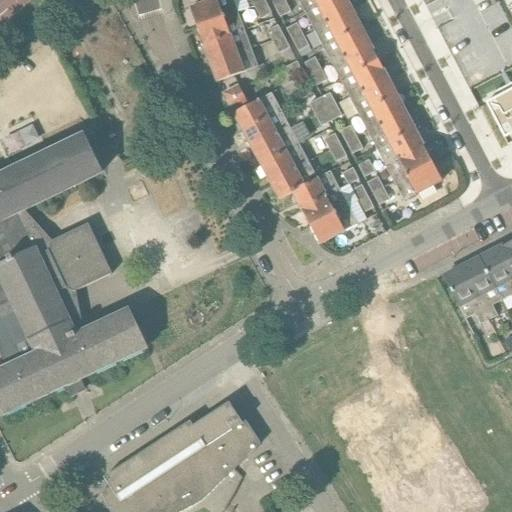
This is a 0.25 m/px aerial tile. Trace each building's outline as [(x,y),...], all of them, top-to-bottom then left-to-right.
[(197,28),(238,13),(233,0),(216,0),(191,10),(197,28)] [(250,0),(255,9),(266,3),(264,0),(250,0)] [(298,0),(305,13),(329,0),(298,0)] [(329,0),(305,13),(314,31),(351,11),(345,0),(329,0)] [(280,19),(291,13),(285,1),(275,7),(280,19)] [(261,20),(272,15),(266,3),(255,9),(261,20)] [(314,31),(323,48),(360,28),(351,11),(314,31)] [(204,47),(245,32),(238,13),(197,28),(204,47)] [(293,41),(303,36),(297,25),(287,30),(293,41)] [(274,43),(284,38),(278,27),(268,32),(274,43)] [(323,48),(332,65),(369,44),(360,28),(323,48)] [(211,65),(251,50),(245,32),(204,47),(211,65)] [(299,53),(309,47),(303,36),(293,41),(299,53)] [(279,55),(290,49),(284,38),(274,43),(279,55)] [(332,65),(341,82),(378,62),(369,44),(332,65)] [(251,50),(211,65),(218,84),(258,69),(251,50)] [(311,76),(321,70),(315,59),(305,65),(311,76)] [(341,82),(350,99),(387,79),(378,62),(341,82)] [(293,80),(303,74),(297,63),(287,68),(293,80)] [(317,87),(327,82),(321,70),(311,76),(317,87)] [(350,99),(359,117),(396,97),(387,79),(350,99)] [(248,104),(239,87),(225,95),(233,111),(248,104)] [(511,90),(497,99),(487,104),(508,147),(511,144),(511,90)] [(234,114),(244,132),(281,112),(272,94),(234,114)] [(326,111),(336,106),(330,95),(320,100),(326,111)] [(368,133),(405,113),(396,97),(359,117),(368,133)] [(316,117),(326,111),(320,100),(310,105),(316,117)] [(332,122),(342,117),(336,106),(326,111),(332,122)] [(322,128),(332,122),(326,111),(316,117),(322,128)] [(244,132),(253,149),(290,129),(281,112),(244,132)] [(368,133),(377,151),(414,131),(405,113),(368,133)] [(347,144),(357,139),(351,127),(341,133),(347,144)] [(253,149),(262,166),(299,146),(290,129),(253,149)] [(377,151),(386,168),(423,148),(414,131),(377,151)] [(331,152),(341,147),(335,135),(325,141),(331,152)] [(84,334),(82,320),(76,292),(112,275),(89,225),(53,242),(25,210),(47,200),(102,174),(85,138),(0,178),(0,340),(5,351),(0,352),(0,355),(2,359),(7,370),(0,372),(0,412),(2,416),(79,380),(146,349),(137,330),(143,327),(135,312),(131,314),(130,312),(84,334)] [(353,155),(363,150),(357,139),(347,144),(353,155)] [(262,166),(271,183),(309,163),(299,146),(262,166)] [(336,163),(347,158),(341,147),(331,152),(336,163)] [(386,168),(395,185),(432,165),(423,148),(386,168)] [(365,179),(375,173),(369,162),(359,167),(365,179)] [(280,201),(293,194),(317,180),(309,163),(271,183),(280,201)] [(432,165),(395,185),(404,202),(441,182),(432,165)] [(349,187),(359,181),(353,170),(343,175),(349,187)] [(293,194),(302,211),(339,191),(330,173),(317,180),(293,194)] [(374,195),(384,190),(378,179),(368,184),(374,195)] [(358,204),(368,198),(362,187),(352,192),(358,204)] [(380,207),(390,201),(384,190),(374,195),(380,207)] [(302,213),(310,228),(348,208),(339,191),(302,211),(303,213),(302,213)] [(364,215),(374,209),(368,198),(358,204),(364,215)] [(310,228),(319,246),(357,226),(348,208),(310,228)] [(511,243),(497,251),(511,279),(511,243)] [(511,298),(511,279),(497,251),(480,260),(501,302),(511,297),(511,298)] [(493,306),(501,302),(480,260),(462,270),(489,322),(498,317),(493,306)] [(481,326),(489,322),(462,270),(444,279),(466,320),(475,315),(481,326)] [(434,331),(456,319),(438,286),(417,298),(434,331)] [(434,331),(417,298),(397,308),(415,341),(434,331)] [(415,341),(397,308),(378,319),(396,352),(415,341)] [(396,352),(378,319),(358,330),(375,363),(396,352)] [(345,376),(365,363),(346,331),(325,344),(345,376)] [(345,376),(325,344),(307,355),(326,387),(345,376)] [(450,358),(457,353),(451,344),(444,348),(450,358)] [(450,358),(444,348),(438,352),(443,362),(450,358)] [(326,387),(307,355),(288,367),(307,399),(326,387)] [(307,399),(288,367),(268,379),(288,411),(307,399)] [(412,380),(419,376),(413,367),(406,371),(412,380)] [(406,371),(400,375),(406,384),(412,380),(406,371)] [(359,399),(365,395),(359,385),(353,389),(359,399)] [(359,399),(353,389),(346,393),(352,403),(359,399)] [(209,496),(235,471),(261,445),(246,422),(243,424),(230,404),(194,427),(191,422),(105,478),(111,488),(102,494),(110,511),(184,511),(193,508),(198,505),(204,501),(209,496)] [(321,422),(328,418),(322,408),(315,412),(321,422)] [(321,422),(315,412),(308,416),(314,426),(321,422)] [(381,422),(377,416),(367,422),(371,428),(381,422)] [(354,439),(340,417),(311,435),(324,457),(354,439)] [(371,428),(375,435),(385,429),(381,422),(371,428)] [(367,460),(354,439),(324,457),(337,478),(367,460)] [(492,467),(498,463),(492,453),(485,457),(492,467)] [(485,457),(479,461),(485,471),(492,467),(485,457)] [(406,464),(402,458),(392,464),(396,470),(406,464)] [(380,481),(367,460),(337,478),(350,499),(380,481)] [(396,470),(401,477),(410,471),(406,464),(396,470)] [(511,498),(511,476),(502,483),(511,498)] [(350,499),(358,511),(377,511),(393,502),(380,481),(350,499)] [(462,497),(468,493),(462,483),(455,486),(462,497)] [(511,511),(511,498),(502,483),(481,497),(490,511),(511,511)] [(427,511),(435,511),(436,511),(430,501),(423,506),(427,511)]
